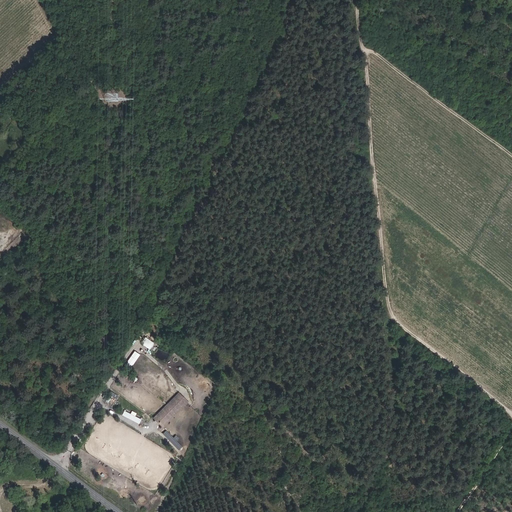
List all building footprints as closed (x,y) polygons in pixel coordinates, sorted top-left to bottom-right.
[(118,101),(118,93),(104,93),(105,101),(118,101)] [(144,336),(140,343),(152,350),(156,343),(144,336)] [(134,350),(126,365),(133,368),(140,353),(134,350)] [(108,402),(112,396),(117,399),(119,395),(110,390),(105,399),(108,402)] [(179,394),(154,419),(162,427),(187,402),(179,394)] [(123,415),(139,424),(141,420),(124,411),(123,415)] [(178,450),(182,447),(167,429),(163,433),(178,450)]
